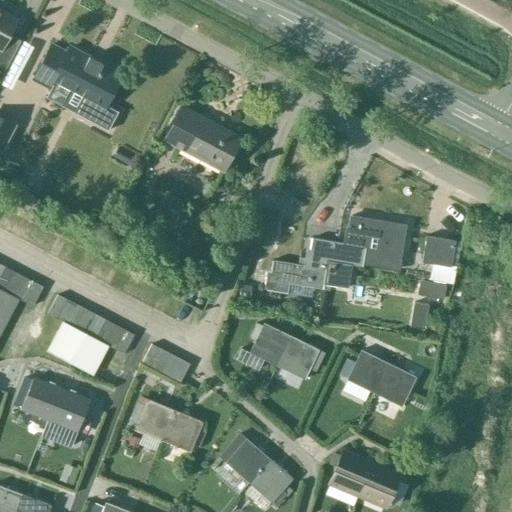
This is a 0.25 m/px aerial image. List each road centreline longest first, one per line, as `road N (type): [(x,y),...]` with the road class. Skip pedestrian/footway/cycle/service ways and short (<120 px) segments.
road 1 (unclassified): [(511,210),(116,0)]
road 2 (primary): [(224,0),(490,142)]
road 3 (primary): [(503,119),(277,0)]
